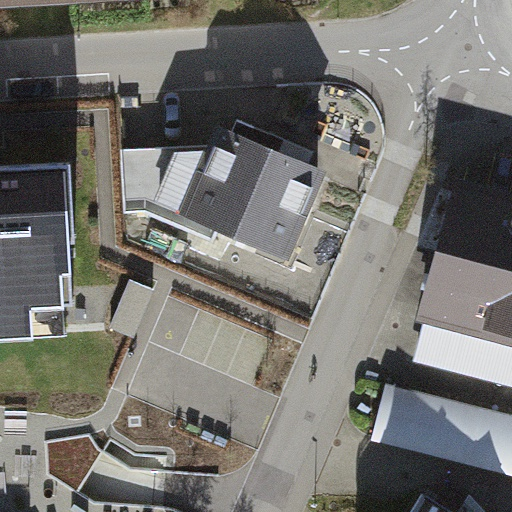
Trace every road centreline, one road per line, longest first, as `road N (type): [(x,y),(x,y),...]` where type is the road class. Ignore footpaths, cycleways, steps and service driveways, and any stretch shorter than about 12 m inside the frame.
road 1 (residential): [(282,511),(453,44)]
road 2 (residential): [(0,64),(453,44)]
